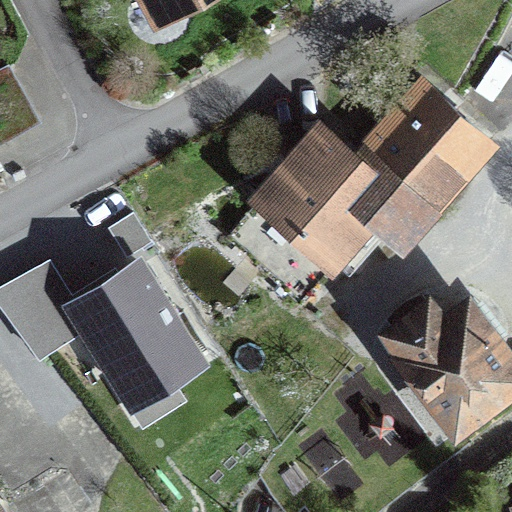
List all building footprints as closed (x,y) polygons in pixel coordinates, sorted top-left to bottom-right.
[(148,0),(167,32),(225,0),(148,0)] [(0,58),(0,132),(43,109),(12,52),(0,58)] [(421,253),(511,142),(511,139),(435,77),(376,149),(330,112),(233,231),(323,304),(388,226),(421,253)] [(203,363),(141,265),(71,310),(133,407),(203,363)] [(467,439),(511,406),(511,334),(473,281),(394,338),(467,439)] [(27,511),(0,474),(0,511),(27,511)]
